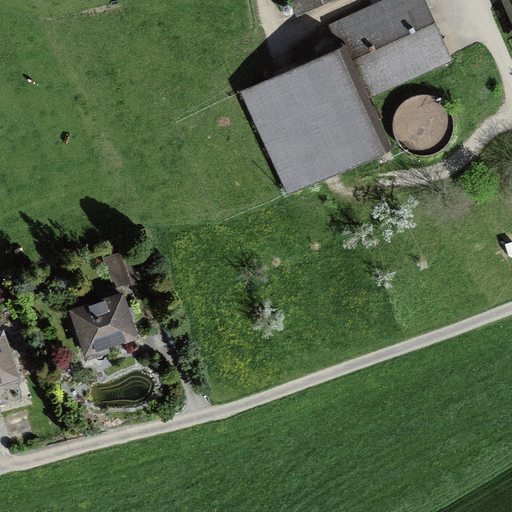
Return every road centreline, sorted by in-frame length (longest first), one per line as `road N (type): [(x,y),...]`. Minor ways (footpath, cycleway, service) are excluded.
road 1 (residential): [(511,308),(236,411),(0,468)]
road 2 (track): [(511,117),(447,170),(382,180)]
